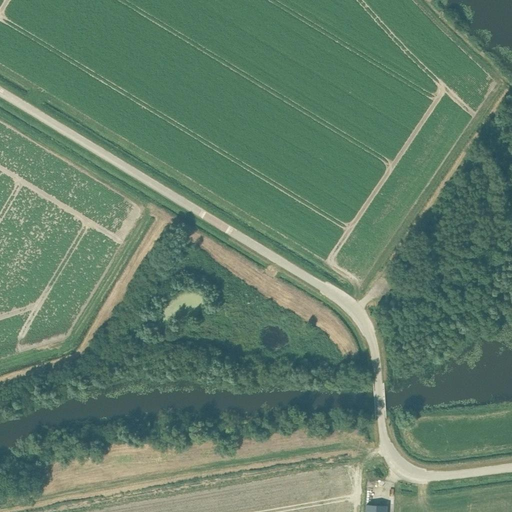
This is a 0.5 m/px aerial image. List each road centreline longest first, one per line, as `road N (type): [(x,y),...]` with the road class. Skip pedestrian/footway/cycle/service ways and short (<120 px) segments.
road 1 (unclassified): [(511,470),(430,480),(404,471),(389,457),(374,350),(363,319),(344,300),(0,89)]
road 2 (track): [(0,508),(351,446),(389,457)]
